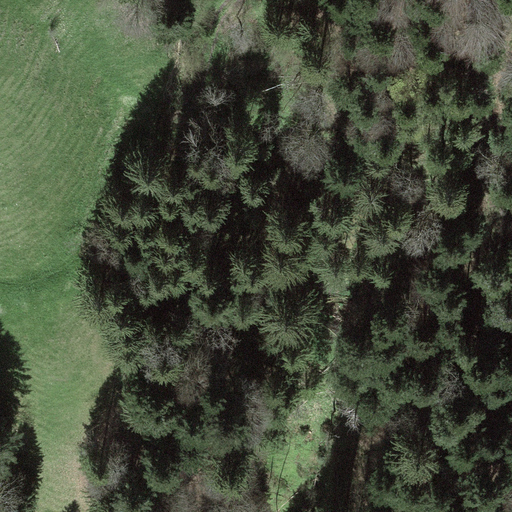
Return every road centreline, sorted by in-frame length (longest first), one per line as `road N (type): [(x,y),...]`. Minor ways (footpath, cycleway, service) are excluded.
road 1 (track): [(244,0),(216,27),(209,73),(184,115),(145,141),(87,249),(43,276),(0,278)]
road 2 (track): [(511,215),(489,120),(469,93),(395,80),(306,0)]
